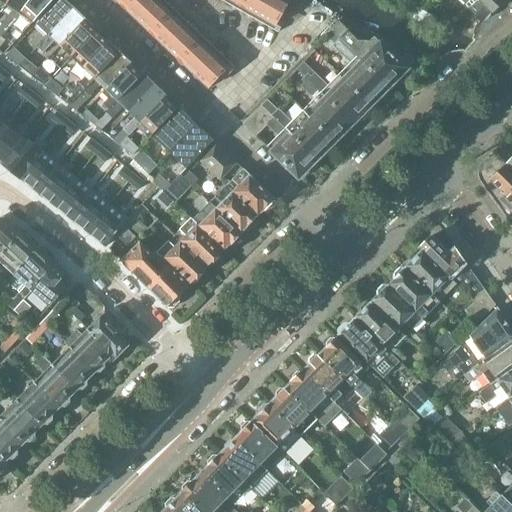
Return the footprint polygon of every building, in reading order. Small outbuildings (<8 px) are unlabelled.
[(54,0),(31,0),(21,14),(11,27),(2,38),(8,42),(17,30),(18,31),(22,34),(34,22),(54,0)] [(5,22),(11,27),(31,0),(11,0),(8,5),(14,10),(5,22)] [(30,44),(36,50),(38,48),(74,10),(75,9),(64,0),(60,0),(37,26),(42,31),(36,38),(30,44)] [(116,0),(120,3),(119,4),(128,12),(128,11),(148,30),(147,31),(156,39),(157,38),(176,57),(176,58),(184,66),(185,65),(205,84),(204,85),(209,89),(218,79),(222,83),(235,68),(232,65),(162,0),(116,0)] [(220,0),(278,33),(288,16),(284,14),(291,2),(287,0),(220,0)] [(478,0),(469,9),(482,22),(484,20),(486,21),(490,16),(490,14),(492,13),(493,14),(505,2),(504,1),(504,0),(478,0)] [(60,48),(86,21),(74,10),(38,48),(43,54),(54,42),(60,48)] [(61,70),(97,32),(86,21),(60,48),(66,53),(55,65),(61,70)] [(407,69),(412,65),(413,64),(413,63),(413,61),(413,60),(413,59),(412,57),(411,57),(410,56),(409,56),(407,56),(406,56),(405,57),(404,57),(400,62),(383,45),(375,41),(374,42),(361,41),(360,43),(348,31),(349,30),(348,30),(347,31),(339,22),(332,29),(342,40),(389,88),(395,82),(397,84),(410,72),(407,69)] [(83,70),(109,42),(97,32),(61,70),(66,76),(77,64),(83,70)] [(389,88),(342,40),(339,43),(342,47),(339,50),(353,64),(341,75),(374,108),(386,96),(384,93),(389,88)] [(109,42),(83,70),(89,75),(78,87),(84,92),(121,53),(109,42)] [(18,67),(25,59),(26,58),(14,48),(6,57),(18,67)] [(101,86),(106,92),(132,64),(121,53),(84,92),(90,98),(101,86)] [(23,70),(32,77),(38,69),(29,63),(23,70)] [(101,109),(107,114),(144,75),(132,64),(106,92),(112,97),(101,109)] [(0,67),(0,79),(4,82),(9,75),(0,67)] [(51,80),(40,69),(39,70),(38,69),(32,77),(44,87),(51,80)] [(309,73),(306,76),(354,124),(359,118),(361,120),(374,108),(341,75),(330,87),(316,73),(312,76),(309,73)] [(124,108),(129,113),(155,86),(144,75),(107,114),(113,120),(124,108)] [(354,124),(306,76),(303,79),(306,83),(303,86),(317,100),(305,112),(338,144),(350,132),(348,130),(354,124)] [(23,86),(18,93),(28,101),(33,94),(23,86)] [(124,131),(130,136),(167,97),(155,86),(129,113),(135,119),(124,131)] [(33,94),(28,101),(38,109),(43,102),(33,94)] [(167,97),(130,136),(136,142),(147,130),(153,136),(179,109),(167,97)] [(270,113),(263,106),(245,124),(253,132),(271,114),(270,113)] [(274,109),(270,113),(287,130),(318,160),(323,154),(326,156),(338,144),(305,112),(294,123),(280,109),(277,112),(274,109)] [(100,122),(88,111),(82,117),(95,127),(100,122)] [(154,139),(171,154),(198,126),(192,120),(191,121),(181,111),(154,139)] [(57,113),(51,120),(62,128),(67,121),(57,113)] [(0,117),(0,135),(9,125),(0,117)] [(67,121),(62,128),(72,136),(77,129),(67,121)] [(9,125),(0,135),(0,162),(3,165),(4,165),(26,138),(9,125)] [(198,126),(171,154),(187,170),(214,142),(203,132),(204,132),(198,126)] [(318,160),(287,130),(269,149),(301,181),(314,168),(312,166),(318,160)] [(3,165),(2,166),(6,170),(7,171),(7,170),(10,173),(11,174),(11,173),(20,181),(22,180),(21,179),(42,152),(26,138),(4,165),(3,165)] [(127,139),(120,146),(133,156),(138,150),(127,139)] [(91,140),(85,147),(95,155),(101,148),(91,140)] [(201,162),(222,182),(238,165),(216,145),(201,162)] [(101,148),(95,155),(105,163),(111,156),(101,148)] [(157,166),(141,151),(133,160),(148,175),(157,166)] [(42,152),(21,179),(22,180),(38,192),(59,165),(42,152)] [(59,165),(38,192),(55,206),(76,179),(59,165)] [(124,167),(118,174),(128,182),(134,175),(124,167)] [(511,172),(507,167),(501,173),(496,173),(492,176),(493,181),(492,182),(502,192),(501,194),(504,197),(502,200),(502,203),(509,210),(511,209),(511,172)] [(244,170),(227,187),(259,218),(265,211),(271,212),(276,207),(275,201),(276,201),(244,170)] [(134,175),(128,182),(139,190),(144,183),(134,175)] [(159,188),(162,191),(169,184),(159,175),(153,181),(152,181),(159,188)] [(76,179),(55,206),(71,219),(93,192),(76,179)] [(227,187),(210,204),(242,235),(248,228),(254,229),(259,224),(259,218),(227,187)] [(93,192),(71,219),(88,233),(110,206),(93,192)] [(169,207),(173,202),(163,192),(156,200),(162,206),(165,203),(169,207)] [(210,204),(193,221),(225,251),(231,245),(237,246),(242,241),(242,235),(210,204)] [(110,206),(88,233),(106,247),(128,220),(110,206)] [(0,258),(22,234),(4,218),(2,221),(0,219),(0,258)] [(176,236),(208,268),(215,261),(217,261),(219,261),(220,261),(222,259),(223,258),(223,256),(223,253),(225,251),(193,221),(192,220),(176,236)] [(128,246),(135,237),(130,231),(126,228),(119,237),(128,246)] [(22,234),(0,258),(0,262),(15,276),(39,249),(31,242),(31,238),(27,235),(23,235),(22,234)] [(208,268),(176,236),(159,253),(169,263),(191,285),(193,284),(194,284),(196,284),(198,283),(199,282),(201,280),(201,278),(201,276),(208,268)] [(432,237),(421,249),(456,285),(474,304),(486,315),(495,306),(484,291),(478,294),(462,278),(469,270),(455,249),(450,254),(432,237)] [(122,261),(150,290),(163,278),(159,273),(156,269),(160,266),(151,257),(154,254),(142,242),(122,261)] [(41,251),(39,249),(15,276),(24,284),(18,292),(19,293),(14,299),(11,299),(6,305),(14,311),(23,301),(32,291),(56,264),(48,258),(48,254),(44,250),(41,251)] [(456,285),(421,249),(411,258),(412,263),(406,269),(439,302),(456,285)] [(169,263),(159,273),(163,278),(150,290),(168,309),(173,308),(180,302),(180,297),(191,285),(169,263)] [(32,291),(50,307),(66,289),(65,288),(70,282),(64,277),(67,275),(56,264),(32,291)] [(395,280),(389,286),(422,319),(439,302),(406,269),(401,269),(395,274),(395,280)] [(80,284),(76,288),(86,298),(90,293),(80,284)] [(378,297),(373,303),(406,335),(422,319),(389,286),(384,286),(378,291),(378,297)] [(30,307),(23,301),(14,311),(21,318),(30,307)] [(361,314),(356,319),(389,352),(406,335),(373,303),(367,303),(361,308),(361,314)] [(474,304),(466,312),(477,323),(486,315),(474,304)] [(70,313),(80,322),(85,317),(75,308),(70,313)] [(477,347),(487,361),(511,342),(511,330),(497,309),(464,343),(470,352),(477,347)] [(104,314),(88,330),(117,359),(129,347),(124,341),(127,338),(127,330),(112,315),(104,314)] [(340,330),(340,335),(383,378),(399,362),(389,352),(356,319),(351,324),(345,324),(340,330)] [(71,348),(96,373),(101,374),(105,369),(105,365),(107,363),(108,365),(111,365),(117,359),(88,330),(71,348)] [(19,331),(9,341),(14,345),(23,335),(19,331)] [(337,338),(336,338),(331,339),(326,343),(326,348),(320,355),(351,386),(368,369),(337,338)] [(0,350),(5,355),(14,345),(9,341),(0,350)] [(511,342),(487,361),(474,370),(479,377),(483,374),(491,385),(511,370),(511,342)] [(71,348),(53,365),(79,391),(83,391),(87,387),(87,383),(96,373),(71,348)] [(320,355),(319,355),(314,355),(310,360),(310,365),(303,371),(335,403),(351,386),(320,355)] [(53,365),(35,383),(61,409),(61,408),(66,409),(70,404),(70,400),(79,391),(53,365)] [(511,370),(491,385),(479,394),(486,404),(498,395),(504,404),(504,403),(511,397),(511,370)] [(303,371),(303,372),(298,372),(293,377),(293,382),(286,388),(318,420),(335,403),(303,371)] [(35,383),(18,400),(44,426),(48,426),(53,422),(52,417),(61,409),(35,383)] [(286,388),(286,389),(281,389),(276,394),(276,398),(270,405),(301,436),(318,420),(286,388)] [(511,397),(504,403),(496,409),(509,428),(511,425),(511,397)] [(18,400),(0,418),(26,444),(26,443),(31,444),(35,439),(35,435),(44,426),(18,400)] [(260,415),(253,422),(284,454),(301,436),(270,405),(269,406),(264,406),(260,410),(260,415)] [(402,437),(420,420),(407,408),(390,425),(402,437)] [(0,418),(0,453),(8,462),(9,460),(13,461),(18,456),(18,452),(26,444),(0,418)] [(242,433),(235,440),(268,472),(285,454),(284,454),(253,422),(252,423),(248,422),(242,428),(242,433)] [(379,436),(391,448),(402,437),(390,425),(379,436)] [(227,448),(219,456),(251,489),(268,472),(235,440),(234,441),(232,440),(225,446),(227,448)] [(387,455),(377,446),(361,462),(370,472),(387,455)] [(8,462),(0,453),(0,475),(9,466),(9,464),(8,462)] [(208,467),(202,473),(234,506),(251,489),(219,456),(214,456),(208,462),(208,467)] [(343,473),(356,486),(370,472),(361,462),(357,459),(343,473)] [(235,511),(225,502),(199,476),(193,482),(188,482),(183,488),(183,492),(202,511),(235,511)] [(350,486),(342,478),(326,493),(335,501),(338,504),(342,499),(353,489),(350,486)] [(511,485),(502,496),(510,504),(511,505),(511,485)] [(202,511),(183,492),(176,499),(172,499),(166,504),(166,509),(168,511),(202,511)] [(486,511),(511,511),(511,505),(510,504),(502,496),(486,511)] [(478,511),(465,499),(464,500),(457,507),(461,511),(478,511)]
